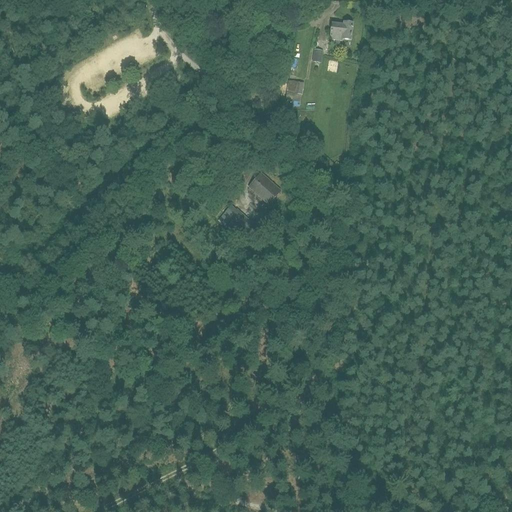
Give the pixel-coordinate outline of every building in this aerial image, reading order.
[(341,39),(351,40),(353,24),(343,23),(343,25),(332,24),(330,41),(341,42),(341,39)] [(323,46),(322,58),(331,59),(332,47),(323,46)] [(321,63),(323,51),(314,49),(312,62),(321,63)] [(301,95),(303,83),(288,80),(285,100),(299,102),(300,95),(301,95)] [(282,190),(262,172),(250,186),(270,203),(282,190)] [(218,221),(239,239),(243,234),(222,216),(218,221)]
